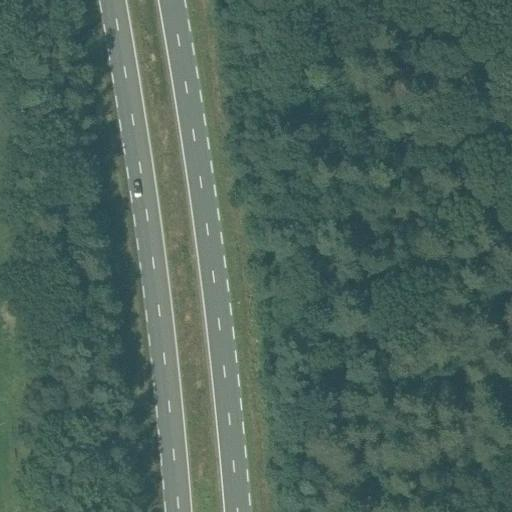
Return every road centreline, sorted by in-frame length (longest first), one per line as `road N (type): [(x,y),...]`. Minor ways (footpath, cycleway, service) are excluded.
road 1 (primary): [(231,511),(207,248),(167,0)]
road 2 (primary): [(114,0),(154,263),(176,511)]
road 3 (track): [(511,167),(426,0)]
